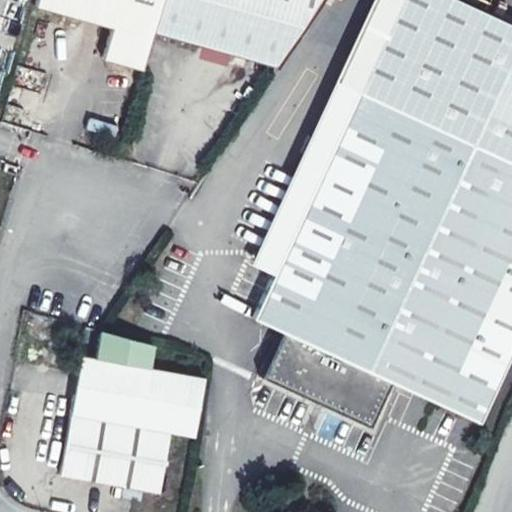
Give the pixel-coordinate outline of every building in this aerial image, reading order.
[(162,0),(28,0),(26,9),(108,32),(99,57),(107,65),(140,75),(151,39),(162,0)] [(268,75),(318,0),(162,0),(151,39),(268,75)] [(367,0),(247,267),(272,278),(398,0),(367,0)] [(480,426),(511,355),(511,30),(444,0),(398,0),(272,278),(255,322),(280,337),(260,381),(370,432),(391,384),(480,426)] [(224,306),(251,316),(265,280),(238,269),(224,306)] [(102,337),(95,336),(91,363),(75,360),(56,478),(157,491),(166,431),(190,435),(198,379),(144,370),(148,347),(102,337)]
